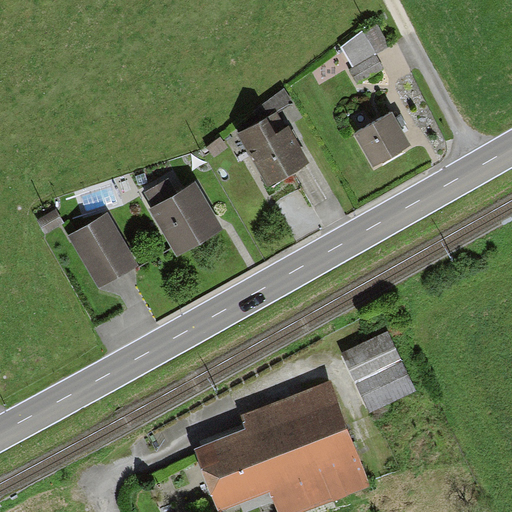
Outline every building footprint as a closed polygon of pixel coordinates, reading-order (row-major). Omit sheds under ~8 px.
[(384,26),(345,42),(362,82),(388,71),(381,52),(393,47),(384,26)] [(391,91),(345,114),(369,153),(414,127),(391,91)] [(268,114),(223,138),(257,192),(299,169),(268,114)] [(189,177),(148,202),(170,243),(212,221),(189,177)] [(108,203),(68,223),(90,268),(129,247),(108,203)] [(397,312),(339,336),(354,373),(409,350),(397,312)] [(239,416),(188,437),(221,511),(274,489),(291,502),(369,472),(323,364),(238,398),(239,416)]
